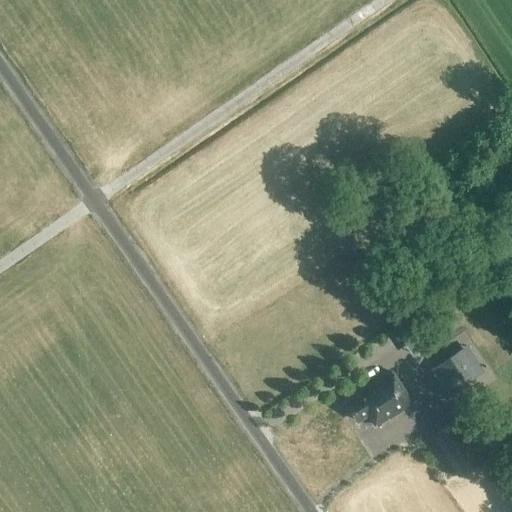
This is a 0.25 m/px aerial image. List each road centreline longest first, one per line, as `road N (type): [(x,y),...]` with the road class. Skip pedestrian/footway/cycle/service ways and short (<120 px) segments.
road 1 (unclassified): [(314,511),(0,65)]
road 2 (track): [(93,202),(381,0)]
